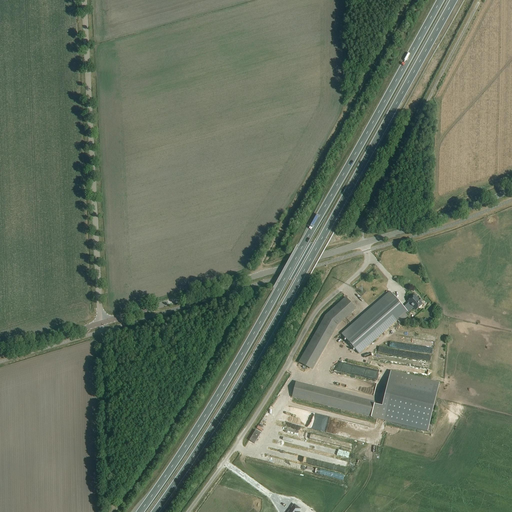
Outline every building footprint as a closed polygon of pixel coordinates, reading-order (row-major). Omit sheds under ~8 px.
[(420,299),(418,300),(415,296),(408,302),(409,303),(404,308),(390,292),(342,335),(359,354),(407,312),(408,313),(414,308),(416,311),(423,305),(421,302),(422,301),(420,299)] [(346,318),(356,309),(346,298),(326,316),(299,363),(310,369),(335,324),(344,316),(346,318)] [(381,407),(295,386),(292,397),(428,432),(440,383),(391,371),(381,407)] [(348,388),(350,376),(335,372),(332,384),(348,388)] [(237,399),(244,387),(242,386),(235,397),(237,399)] [(280,435),(279,440),(299,444),(300,439),(280,435)] [(351,458),(351,452),(343,450),(342,450),(338,449),(337,449),(332,448),(331,448),(331,453),(335,454),(336,454),(349,458),(351,458)] [(377,460),(380,450),(373,448),(370,458),(377,460)] [(348,472),(349,467),(319,462),(318,467),(348,472)]
